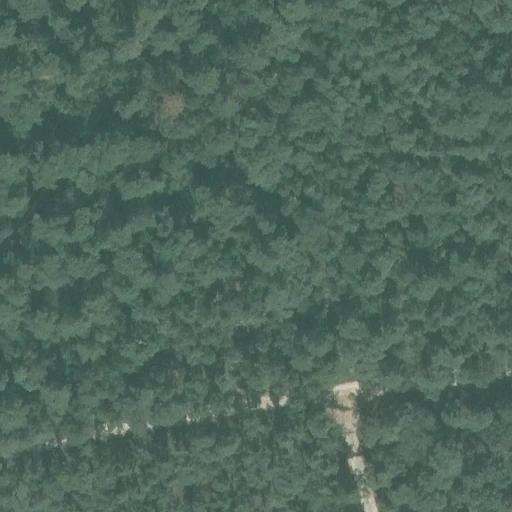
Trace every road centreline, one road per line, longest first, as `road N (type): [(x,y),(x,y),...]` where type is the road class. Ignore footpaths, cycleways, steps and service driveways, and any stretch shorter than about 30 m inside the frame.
road 1 (track): [(281,0),(278,131),(329,390),(368,511)]
road 2 (track): [(511,367),(329,390),(0,449)]
